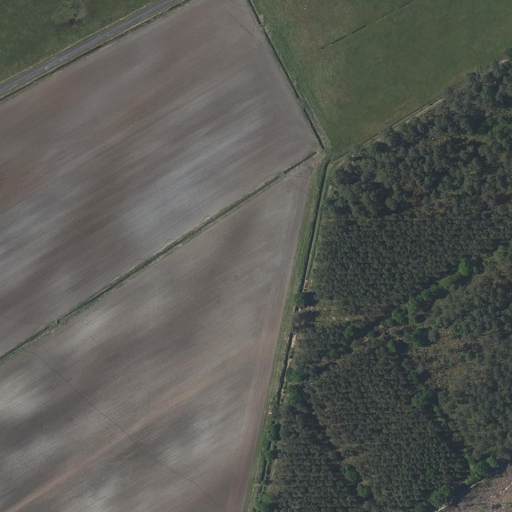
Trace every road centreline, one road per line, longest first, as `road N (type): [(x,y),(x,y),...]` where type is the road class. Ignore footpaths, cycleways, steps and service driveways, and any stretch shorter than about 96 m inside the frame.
road 1 (track): [(511,54),(336,172),(266,511)]
road 2 (tertiary): [(0,90),(173,0)]
